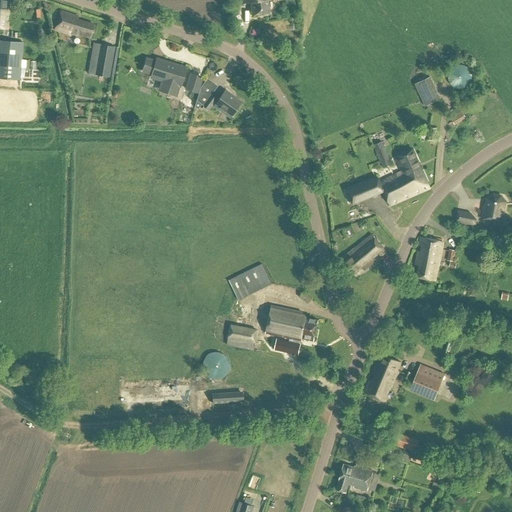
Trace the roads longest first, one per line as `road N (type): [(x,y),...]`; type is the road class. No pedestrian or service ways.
road 1 (unclassified): [(365,342),(341,325),(295,131),(262,75),(222,46),(79,0)]
road 2 (tertiary): [(365,342),(433,197),(511,138)]
road 3 (tertiary): [(308,511),(365,342)]
